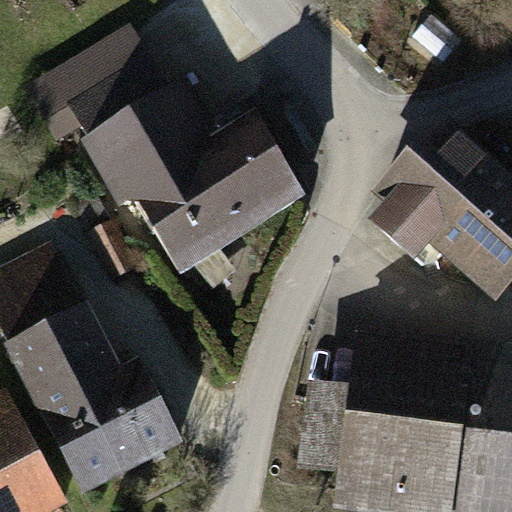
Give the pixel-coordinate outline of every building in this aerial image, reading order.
[(73,128),(178,300),(313,217),(258,128),(226,148),(195,97),(180,106),(137,36),(75,74),(98,112),(73,128)] [(423,282),(441,263),(511,187),(511,184),(454,130),(377,212),(392,226),(379,240),(423,282)] [(511,187),(441,263),(510,328),(511,325),(511,187)] [(60,250),(0,279),(0,335),(87,511),(88,511),(187,464),(144,376),(126,384),(60,250)] [(511,511),(511,362),(364,344),(356,407),(314,401),(304,465),(346,471),(341,510),(357,511),(511,511)] [(0,511),(58,511),(10,416),(0,421),(0,511)]
